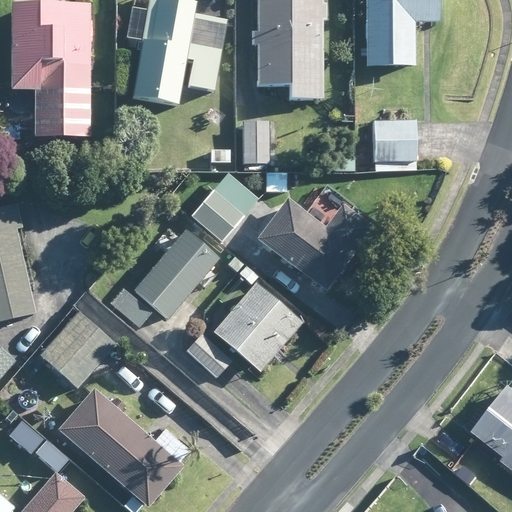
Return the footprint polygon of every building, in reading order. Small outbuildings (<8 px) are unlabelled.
[(174,0),(145,0),(129,97),(175,105),(183,60),(189,61),(185,87),(210,91),(217,50),(185,45),(191,3),(174,0)] [(318,2),(307,2),(285,2),(284,0),(253,0),(254,33),(251,33),(250,46),(254,46),(255,85),(286,85),(287,99),(319,99),(318,19),(324,19),(324,4),(318,4),(318,2)] [(423,23),(429,22),(436,22),(435,0),(361,0),(363,68),(376,68),(396,67),(411,67),(410,23),(423,23)] [(31,96),(30,137),(85,137),(85,6),(56,6),(14,6),(4,6),(5,91),(33,90),(33,96),(31,96)] [(372,162),(413,162),(412,121),(371,122),(372,162)] [(245,165),(253,164),(266,164),(266,123),(263,123),(259,123),(254,123),(249,122),(239,123),(240,164),(245,165)] [(264,173),(264,192),(284,193),(283,173),(269,173),(264,173)] [(369,227),(339,204),(301,176),(278,207),(253,240),(322,291),(334,276),(369,227)] [(240,216),(212,193),(209,191),(187,217),(218,243),(220,240),(240,216)] [(26,292),(13,229),(19,228),(14,205),(0,207),(0,321),(2,321),(31,314),(26,292)] [(213,262),(216,259),(183,231),(178,237),(165,252),(131,292),(158,315),(164,320),(168,316),(196,283),(213,262)] [(234,272),(241,265),(233,258),(226,265),(234,272)] [(242,278),(247,283),(248,284),(255,277),(243,267),(237,274),(242,278)] [(271,356),(277,349),(298,324),(252,285),(230,311),(210,333),(211,335),(256,373),(271,356)] [(108,306),(135,329),(148,314),(120,290),(108,306)] [(94,366),(113,346),(76,313),(39,355),(38,358),(43,363),(74,389),(94,366)] [(229,363),(205,341),(199,335),(184,351),(214,379),(229,363)] [(0,377),(13,362),(0,350),(0,377)] [(511,471),(511,389),(508,386),(475,429),(472,434),(503,458),(500,462),(511,471)] [(148,440),(142,434),(90,389),(59,425),(55,430),(56,431),(144,508),(180,467),(176,464),(148,440)] [(69,511),(73,508),(81,497),(52,473),(21,508),(18,511),(69,511)] [(0,511),(8,511),(12,508),(4,501),(0,497),(0,511)] [(135,511),(140,507),(129,498),(122,506),(129,511),(135,511)]
